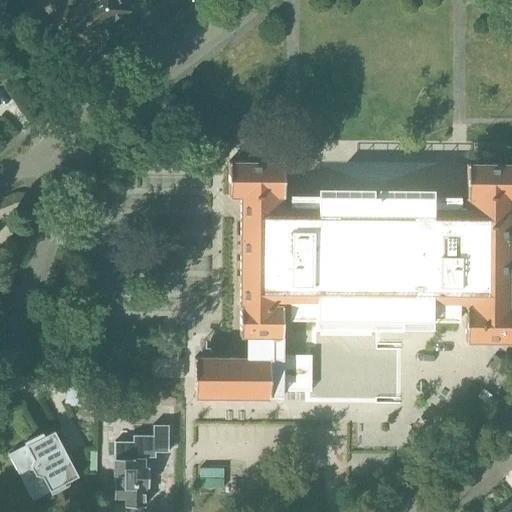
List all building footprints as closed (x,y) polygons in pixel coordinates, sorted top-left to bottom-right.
[(105,29),(83,0),(52,0),(49,2),(59,15),(57,16),(84,51),(108,33),(105,29)] [(83,0),(105,29),(130,10),(121,0),(83,0)] [(194,358),(194,398),(282,398),(282,391),(305,391),(309,391),(311,392),(311,355),(310,355),(306,355),(282,355),(282,303),(289,303),(289,320),(316,320),(377,320),(434,321),(459,321),(459,305),(466,305),(465,323),(465,342),(506,342),(511,341),(511,307),(508,308),(509,199),(511,198),(511,164),(467,164),(466,207),(460,207),(460,197),(290,195),(290,205),(283,205),(283,162),(229,162),(228,196),(241,196),(240,336),(247,336),(247,358),(194,358)] [(487,365),(494,370),(501,360),(494,355),(487,365)] [(152,359),(152,378),(183,379),(184,359),(152,359)] [(98,390),(69,383),(64,405),(97,412),(98,390)] [(492,395),(484,389),(478,397),(485,403),(492,395)] [(114,441),(114,498),(125,499),(125,507),(144,507),(145,487),(149,487),(149,468),(144,468),(145,458),(155,458),(155,452),(168,452),(168,425),(153,425),(153,435),(133,435),(133,442),(114,441)] [(79,476),(54,430),(44,435),(43,432),(24,442),(25,444),(21,446),(21,447),(8,454),(33,501),(50,492),(51,495),(70,485),(68,482),(79,476)]
